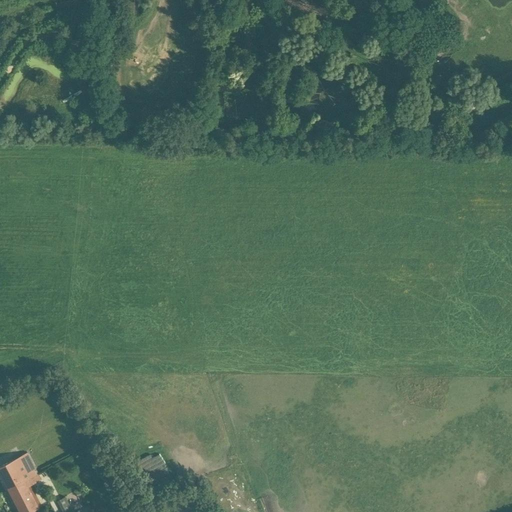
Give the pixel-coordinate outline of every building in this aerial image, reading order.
[(123,28),(130,27),(129,23),(128,19),(124,0),(99,0),(101,8),(78,13),(78,14),(82,37),(90,35),(115,30),(119,29),(123,28)] [(179,7),(172,16),(173,16),(174,18),(184,16),(183,14),(180,9),(179,7)] [(133,18),(128,19),(129,23),(130,27),(131,27),(133,29),(131,37),(134,38),(137,39),(138,39),(140,34),(141,28),(133,18)] [(361,28),(363,42),(373,40),(371,27),(361,28)] [(112,38),(109,42),(112,45),(114,47),(119,41),(123,34),(123,28),(119,29),(115,30),(115,33),(112,38)] [(198,54),(187,57),(188,60),(189,62),(189,63),(198,61),(205,65),(207,68),(207,80),(209,84),(212,86),(214,86),(214,82),(214,79),(215,69),(218,62),(214,61),(210,59),(198,54)] [(448,59),(433,60),(433,68),(448,68),(448,59)] [(90,69),(81,66),(79,72),(88,75),(90,69)] [(214,136),(262,135),(262,89),(281,89),(281,79),(214,79),(214,82),(214,86),(214,111),(214,130),(214,136)] [(53,92),(54,82),(48,81),(46,90),(53,92)] [(56,116),(55,113),(52,113),(42,115),(43,118),(43,123),(57,121),(57,120),(56,116)] [(61,130),(46,130),(46,139),(61,139),(62,139),(62,134),(61,130)] [(74,133),(62,134),(62,139),(61,139),(61,145),(75,144),(74,133)] [(0,466),(0,476),(6,489),(38,472),(28,452),(0,466)] [(38,472),(6,489),(17,511),(28,511),(41,506),(42,506),(41,505),(31,484),(42,479),(38,472)] [(74,511),(66,496),(57,501),(63,511),(74,511)]
